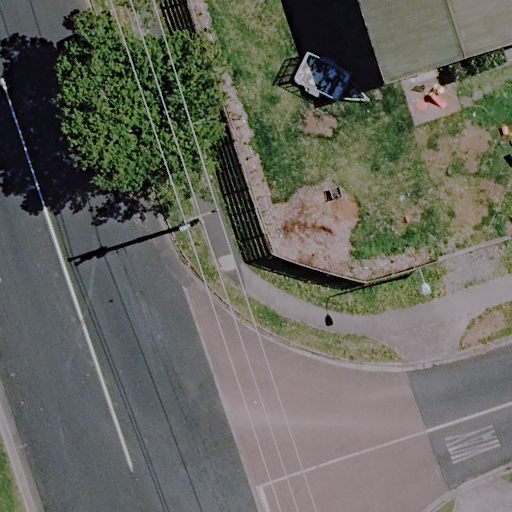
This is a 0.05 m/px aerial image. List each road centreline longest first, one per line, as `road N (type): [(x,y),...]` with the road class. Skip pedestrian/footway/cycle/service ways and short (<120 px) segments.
road 1 (unclassified): [(147,511),(0,72)]
road 2 (residential): [(189,511),(511,407)]
